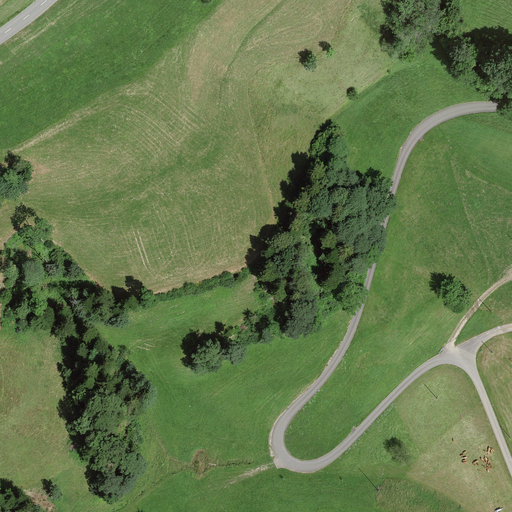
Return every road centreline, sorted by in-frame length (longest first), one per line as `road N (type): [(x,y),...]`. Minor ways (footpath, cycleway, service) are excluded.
road 1 (track): [(446,358),(415,375),(317,464),(289,461),(279,448),(280,428),(347,340),(412,140),(457,111),(511,108)]
road 2 (track): [(511,467),(471,369),(446,358)]
